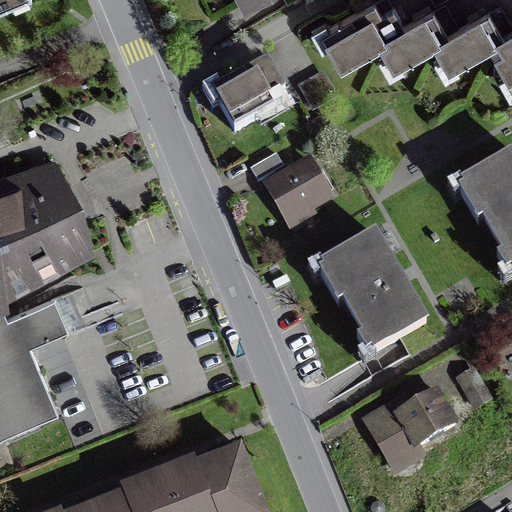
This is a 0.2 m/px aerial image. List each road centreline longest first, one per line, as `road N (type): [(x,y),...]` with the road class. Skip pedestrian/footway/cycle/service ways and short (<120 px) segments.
road 1 (residential): [(294,428),(114,0)]
road 2 (residential): [(294,428),(511,305)]
